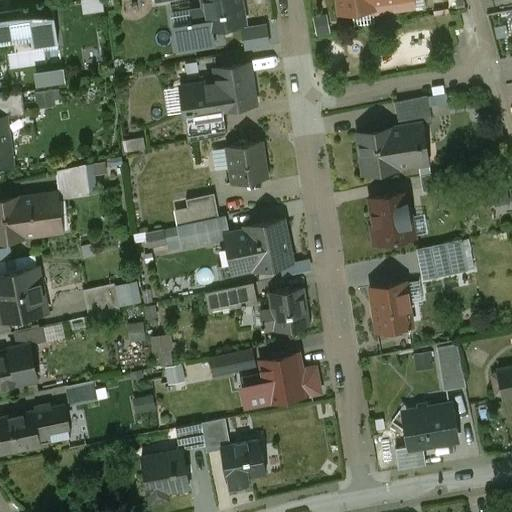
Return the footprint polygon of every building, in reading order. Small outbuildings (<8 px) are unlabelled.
[(215,46),(212,29),(243,24),(239,0),(203,0),(205,8),(171,13),(177,52),(215,46)] [(337,0),(339,12),(373,8),(373,13),(414,7),(412,0),(337,0)] [(22,9),(0,13),(0,43),(9,42),(9,39),(30,36),(32,47),(58,44),(54,16),(53,16),(47,16),(32,16),(22,16),(22,9)] [(266,25),(243,29),(246,48),(269,45),(266,25)] [(250,63),(214,68),(216,81),(220,109),(223,108),(256,103),(250,63)] [(39,84),(70,82),(69,67),(38,68),(39,84)] [(216,81),(180,87),(188,141),(203,138),(201,120),(224,117),(223,108),(220,109),(216,81)] [(59,90),(41,90),(41,104),(59,104),(59,90)] [(21,92),(0,95),(0,116),(5,116),(5,118),(25,115),(21,92)] [(426,95),(394,101),(399,128),(431,122),(426,95)] [(0,116),(0,165),(12,164),(5,118),(5,116),(0,116)] [(224,117),(201,120),(203,138),(226,133),(224,117)] [(392,128),(357,133),(363,172),(398,167),(393,135),(392,128)] [(419,131),(393,135),(398,167),(424,163),(419,131)] [(143,137),(124,140),(126,152),(145,148),(143,137)] [(261,141),(227,146),(233,182),(267,177),(261,141)] [(85,164),(55,171),(59,193),(89,189),(85,164)] [(450,169),(420,175),(423,191),(454,185),(450,169)] [(406,191),(370,198),(374,223),(371,224),(374,243),(414,236),(406,191)] [(51,193),(19,197),(24,235),(56,231),(51,193)] [(214,193),(186,198),(190,222),(218,216),(214,193)] [(19,197),(0,199),(0,238),(24,235),(19,197)] [(190,222),(177,225),(181,246),(202,242),(201,238),(219,235),(222,230),(228,228),(225,215),(218,216),(190,222)] [(283,218),(245,226),(246,229),(229,233),(237,270),(254,267),(254,269),(292,261),(283,218)] [(461,239),(416,248),(423,279),(468,269),(468,268),(466,269),(459,240),(461,239)] [(37,266),(0,273),(0,321),(47,312),(37,266)] [(405,280),(371,286),(377,330),(412,325),(405,280)] [(253,281),(224,287),(228,308),(241,306),(242,307),(245,307),(245,305),(258,302),(253,281)] [(114,282),(82,289),(88,316),(120,309),(114,282)] [(224,287),(205,291),(209,312),(228,308),(224,287)] [(302,287),(270,292),(273,308),(260,309),(263,330),(276,328),(276,329),(307,324),(302,287)] [(43,325),(15,331),(18,345),(29,343),(46,339),(43,325)] [(175,331),(157,333),(159,362),(178,361),(175,331)] [(11,353),(0,355),(0,385),(36,378),(29,343),(18,345),(9,347),(11,353)] [(457,343),(437,347),(445,389),(465,385),(457,343)] [(252,347),(209,356),(213,374),(256,365),(252,347)] [(418,351),(420,367),(435,365),(433,349),(418,351)] [(298,352),(261,359),(265,383),(269,400),(306,393),(306,392),(318,390),(314,368),(302,370),(298,352)] [(511,366),(498,369),(498,372),(492,373),(495,389),(501,387),(503,397),(511,395),(511,366)] [(98,380),(71,381),(72,398),(99,397),(98,380)] [(265,383),(245,387),(247,397),(245,397),(245,401),(247,400),(248,404),(269,400),(265,383)] [(451,402),(428,406),(423,403),(419,408),(407,410),(409,422),(403,430),(412,436),(413,446),(414,448),(423,446),(458,440),(451,402)] [(64,405),(51,408),(50,404),(36,407),(41,428),(37,429),(40,442),(70,436),(64,405)] [(33,411),(0,417),(0,445),(1,452),(40,444),(40,442),(37,429),(33,411)] [(225,417),(201,422),(205,445),(206,452),(221,449),(221,446),(230,444),(225,417)] [(201,422),(188,425),(192,448),(205,445),(201,422)] [(230,444),(221,446),(221,449),(227,480),(266,473),(260,439),(230,444)] [(426,464),(423,446),(414,448),(413,446),(396,449),(399,468),(426,464)] [(183,450),(141,457),(148,494),(150,494),(151,501),(168,498),(167,491),(189,487),(183,450)]
